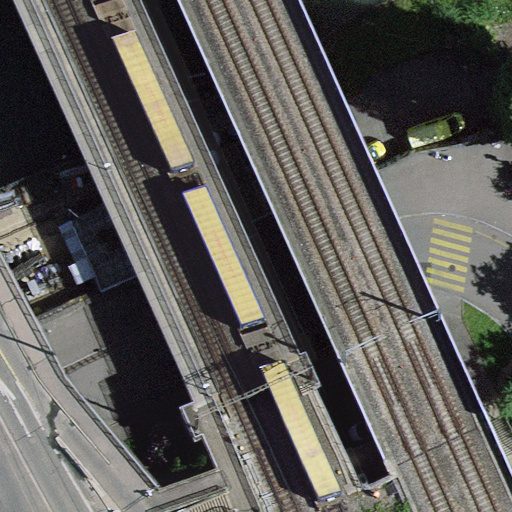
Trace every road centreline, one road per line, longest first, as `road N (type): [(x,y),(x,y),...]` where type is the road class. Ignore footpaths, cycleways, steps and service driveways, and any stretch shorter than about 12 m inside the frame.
road 1 (residential): [(511,285),(447,252),(398,250),(0,435)]
road 2 (motorway): [(73,511),(0,378)]
